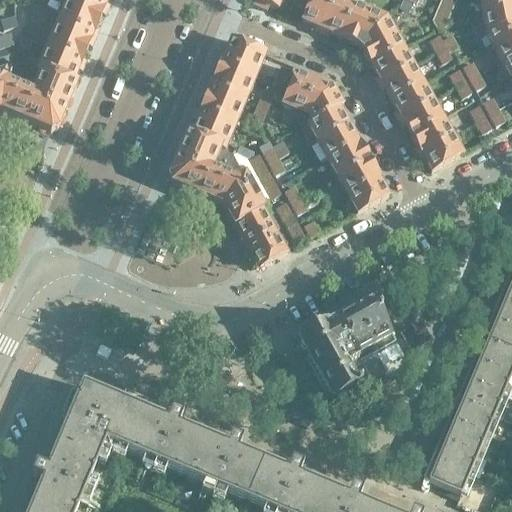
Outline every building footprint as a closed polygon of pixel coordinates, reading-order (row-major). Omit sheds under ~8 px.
[(105,7),(108,0),(66,0),(66,2),(101,17),(105,19),(109,9),(105,7)] [(277,12),(282,0),(248,0),(254,3),(252,7),(266,13),(268,9),(277,12)] [(301,11),(306,0),(293,0),(290,7),(301,11)] [(318,37),(334,0),(311,0),(301,24),(312,29),(310,33),(318,37)] [(339,40),(351,11),(346,8),(347,5),(335,0),(334,0),(318,37),(327,40),(329,36),(339,40)] [(416,8),(419,0),(404,0),(404,3),(416,8)] [(446,25),(456,0),(441,0),(441,1),(443,2),(437,15),(435,15),(432,23),(438,34),(448,29),(446,25)] [(511,11),(511,0),(477,0),(481,18),(511,11)] [(95,32),(101,17),(66,2),(56,25),(95,42),(99,33),(95,32)] [(412,8),(403,3),(398,12),(407,17),(412,8)] [(359,50),(385,21),(353,7),(351,11),(339,40),(355,48),(359,50)] [(511,35),(511,11),(481,18),(486,38),(491,48),(511,35)] [(402,51),(385,21),(359,50),(362,53),(371,69),(399,53),(402,51)] [(10,36),(14,26),(9,24),(5,33),(10,36)] [(92,50),(95,42),(56,25),(46,49),(82,63),(88,49),(92,50)] [(16,38),(20,29),(14,26),(10,36),(16,38)] [(35,39),(23,34),(21,39),(33,43),(35,39)] [(501,65),(511,59),(511,35),(491,48),(501,65)] [(33,43),(21,39),(19,43),(31,48),(33,43)] [(448,57),(458,51),(451,39),(441,45),(442,47),(447,56),(448,57)] [(445,51),(441,45),(438,40),(428,45),(434,57),(445,51)] [(254,83),(265,58),(265,57),(232,44),(229,45),(223,59),(219,57),(215,66),(219,68),(254,83)] [(82,74),(86,65),(82,63),(46,49),(36,74),(40,75),(71,88),(78,72),(82,74)] [(451,63),(448,57),(445,51),(434,57),(441,68),(451,63)] [(377,89),(412,69),(405,56),(402,58),(399,53),(371,69),(376,79),(372,81),(377,89)] [(511,82),(511,59),(501,65),(511,83),(511,82)] [(479,78),(473,67),(462,73),(469,84),(479,78)] [(244,106),(254,83),(219,68),(213,83),(209,81),(205,89),(244,106)] [(419,89),(416,83),(419,81),(412,69),(377,89),(381,97),(385,95),(391,105),(419,89)] [(285,86),(290,74),(280,70),(275,82),(285,86)] [(57,133),(75,89),(71,88),(40,75),(34,89),(18,94),(7,89),(4,79),(0,79),(0,113),(1,116),(50,136),(57,133)] [(301,116),(316,79),(308,75),(306,79),(295,75),(281,108),(301,116)] [(465,87),(458,75),(448,81),(454,92),(465,87)] [(486,90),(479,78),(469,84),(475,96),(486,90)] [(342,108),(338,102),(332,90),(323,87),(325,82),(316,79),(301,116),(306,119),(310,125),(342,108)] [(283,93),(285,89),(273,84),(271,89),(283,93)] [(471,98),(465,87),(454,92),(460,104),(471,98)] [(235,129),(244,106),(205,89),(202,98),(206,100),(200,114),(235,129)] [(281,98),(283,93),(271,89),(269,93),(281,98)] [(397,124),(432,104),(426,93),(422,95),(419,89),(391,105),(396,114),(392,116),(397,124)] [(266,115),(271,103),(260,98),(255,111),(266,115)] [(499,114),(492,102),(482,108),(488,119),(499,114)] [(438,124),(435,118),(439,116),(432,104),(397,124),(401,132),(405,130),(411,140),(438,124)] [(348,128),(343,119),(347,116),(342,108),(310,125),(310,126),(306,128),(316,146),(348,128)] [(484,122),(478,110),(467,116),(474,128),(484,122)] [(261,127),(266,115),(255,111),(250,123),(261,127)] [(235,129),(200,114),(196,112),(192,122),(196,123),(190,139),(220,152),(224,154),(235,129)] [(505,125),(499,114),(488,119),(495,131),(505,125)] [(491,133),(484,122),(474,128),(480,139),(491,133)] [(267,135),(278,129),(275,124),(264,130),(267,135)] [(417,160),(452,140),(446,129),(442,131),(438,124),(411,140),(416,149),(412,151),(417,160)] [(327,164),(362,144),(357,136),(353,138),(348,128),(316,146),(327,164)] [(264,138),(259,129),(248,135),(253,144),(264,138)] [(270,139),(280,133),(278,129),(267,135),(270,139)] [(222,180),(214,167),(220,152),(190,139),(185,137),(167,181),(170,188),(220,209),(250,193),(243,181),(235,186),(222,180)] [(462,158),(452,140),(417,160),(421,167),(425,165),(431,175),(462,158)] [(368,164),(362,154),(366,152),(362,144),(327,164),(336,181),(368,164)] [(275,149),(271,151),(278,162),(288,157),(281,145),(275,149)] [(275,160),(270,152),(267,146),(258,150),(262,157),(266,165),(275,160)] [(285,169),(296,163),(294,158),(283,165),(285,169)] [(265,172),(258,159),(248,164),(254,175),(256,177),(265,172)] [(283,174),(279,167),(275,160),(266,165),(274,179),(283,174)] [(346,199),(382,179),(377,171),(373,173),(368,164),(336,181),(346,199)] [(272,185),(265,172),(256,177),(261,187),(263,190),(272,185)] [(388,199),(382,189),(386,187),(382,179),(346,199),(356,217),(388,199)] [(279,198),(272,185),(263,190),(269,201),(270,203),(279,198)] [(294,191),(284,197),(290,208),(300,202),(299,201),(294,191)] [(262,214),(250,193),(220,209),(232,231),(262,214)] [(306,213),(300,202),(290,208),(296,219),(306,213)] [(291,218),(284,207),(275,212),(281,224),(291,218)] [(274,235),(262,214),(232,231),(244,252),(274,235)] [(297,230),(291,218),(281,224),(284,230),(287,235),(297,230)] [(313,225),(303,231),(309,242),(319,236),(313,225)] [(303,241),(297,230),(287,235),(294,246),(303,241)] [(286,257),(274,235),(244,252),(255,271),(259,272),(286,257)] [(460,500),(511,374),(511,268),(422,484),(459,499),(460,500)] [(391,337),(371,301),(334,321),(353,354),(355,358),(391,337)] [(355,358),(353,354),(334,321),(296,343),(331,406),(370,385),(355,358)] [(96,465),(104,445),(126,454),(143,414),(81,388),(46,472),(35,467),(31,478),(41,483),(31,507),(42,511),(75,511),(79,505),(88,483),(96,465)] [(185,479),(202,439),(177,429),(182,418),(171,413),(166,424),(143,414),(126,454),(144,462),(166,471),(185,479)] [(245,504),(262,464),(237,454),(241,443),(230,438),(226,449),(202,439),(185,479),(204,487),(226,496),(245,504)] [(104,445),(96,465),(104,469),(109,457),(123,463),(126,454),(104,445)] [(166,471),(144,462),(140,470),(143,471),(162,479),(166,471)] [(312,511),(322,489),(297,479),(302,469),(291,464),(286,475),(262,464),(245,504),(263,511),(312,511)] [(88,483),(79,505),(87,508),(88,506),(97,486),(88,483)] [(226,496),(204,487),(200,495),(202,496),(222,505),(226,496)] [(375,511),(357,504),(362,494),(351,489),(346,500),(322,489),(312,511),(375,511)]
